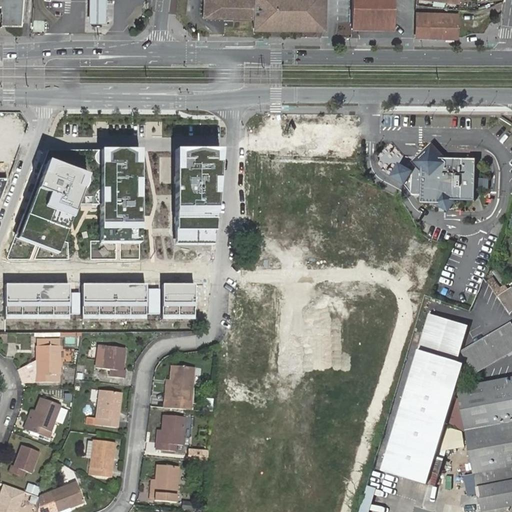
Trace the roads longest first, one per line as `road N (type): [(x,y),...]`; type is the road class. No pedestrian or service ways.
road 1 (unknown): [(0,271),(372,276),(392,285),(405,303),(402,321),(344,511)]
road 2 (residential): [(116,511),(130,489),(143,374),(153,353),(210,336),(229,99)]
road 3 (secondary): [(506,57),(211,55)]
road 4 (secondary): [(229,99),(511,96)]
road 5 (secondary): [(47,97),(229,99)]
road 6 (unclassified): [(47,97),(226,84)]
road 7 (secondary): [(160,48),(0,52)]
road 8 (unclassified): [(186,54),(67,63),(47,97)]
road 9 (unknown): [(224,200),(264,236),(303,241),(312,223),(309,183)]
road 10 (residential): [(47,97),(0,237)]
road 11 (unknown): [(370,133),(230,135)]
